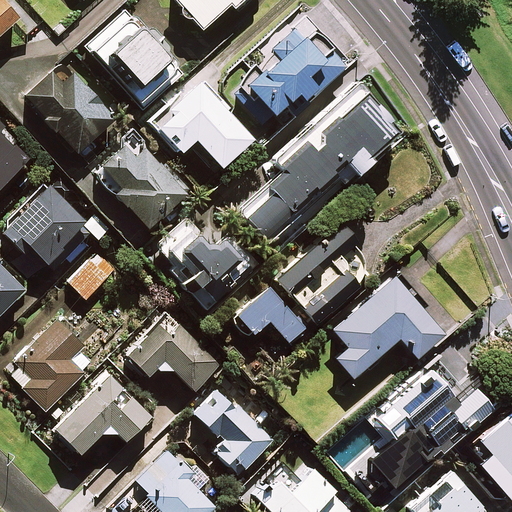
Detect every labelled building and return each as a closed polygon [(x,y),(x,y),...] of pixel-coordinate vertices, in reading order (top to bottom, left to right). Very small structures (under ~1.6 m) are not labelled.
[(0,0),(0,31),(20,14),(7,0),(0,0)] [(236,11),(248,0),(174,0),(179,5),(178,6),(178,8),(178,9),(178,11),(178,12),(179,13),(180,14),(181,15),(182,16),(183,17),(184,18),(186,18),(187,18),(188,18),(190,17),(199,28),(228,2),(236,11)] [(143,42),(132,30),(118,15),(84,47),(141,110),(176,78),(158,59),(149,49),(146,46),(143,42)] [(258,70),(232,93),(260,125),(284,103),(292,111),(342,67),(326,50),(297,17),(265,45),(272,52),(255,68),(258,70)] [(50,71),(24,93),(43,115),(40,117),(53,133),(56,130),(74,151),(112,118),(73,72),(60,83),(50,71)] [(197,78),(148,121),(174,151),(177,148),(187,159),(195,152),(202,146),(219,164),(249,137),(197,78)] [(368,154),(398,127),(357,81),(270,159),(276,167),(261,180),(265,184),(234,211),(268,249),(371,158),(368,154)] [(0,125),(0,182),(28,156),(0,125)] [(145,139),(133,127),(118,140),(121,143),(92,170),(145,227),(184,191),(140,144),(145,139)] [(92,229),(46,183),(0,228),(0,229),(17,247),(24,240),(52,269),(92,229)] [(360,255),(359,254),(350,244),(355,240),(337,221),(274,277),(313,320),(361,277),(362,276),(363,274),(364,273),(364,271),(364,269),(364,268),(364,266),(364,264),(364,263),(363,261),(363,259),(362,258),(361,256),(360,255)] [(206,243),(187,222),(155,250),(170,267),(166,270),(199,307),(248,265),(219,232),(206,243)] [(114,269),(98,253),(68,282),(84,298),(114,269)] [(0,309),(21,289),(0,267),(0,309)] [(332,355),(353,379),(365,368),(368,371),(402,342),(413,355),(440,332),(391,274),(329,327),(345,345),(332,355)] [(265,321),(287,345),(301,333),(298,330),(300,328),(265,288),(234,316),(233,318),(233,320),(233,322),(233,324),(234,326),(234,328),(236,329),(237,331),(239,332),(240,333),(242,334),(244,335),(246,335),(248,335),(250,334),(265,321)] [(146,373),(153,366),(170,367),(192,388),(217,363),(165,312),(125,353),(146,373)] [(82,343),(57,318),(15,362),(18,365),(9,375),(45,409),(81,371),(68,358),(82,343)] [(382,436),(347,467),(374,498),(480,404),(460,381),(447,393),(421,364),(363,415),(382,436)] [(78,451),(99,430),(115,430),(123,439),(148,414),(107,372),(52,425),(78,451)] [(213,386),(190,411),(220,438),(210,449),(236,473),(269,437),(213,386)] [(511,406),(472,442),(484,455),(472,466),(503,502),(511,494),(511,406)] [(166,450),(138,481),(147,490),(143,493),(163,511),(208,511),(215,505),(183,475),(187,470),(166,450)] [(296,482),(278,464),(259,482),(263,486),(251,498),(264,511),(343,511),(327,495),(330,492),(308,471),(296,482)] [(479,511),(445,472),(404,507),(407,511),(479,511)]
